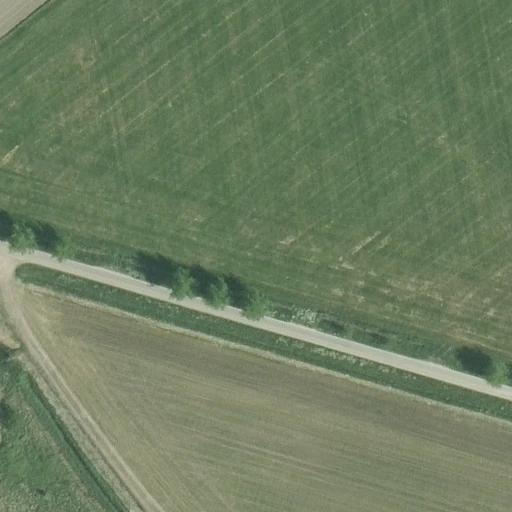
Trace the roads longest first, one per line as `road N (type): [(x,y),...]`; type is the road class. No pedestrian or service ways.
road 1 (unclassified): [(511,394),(0,247)]
road 2 (track): [(156,511),(85,430),(14,316),(3,248)]
